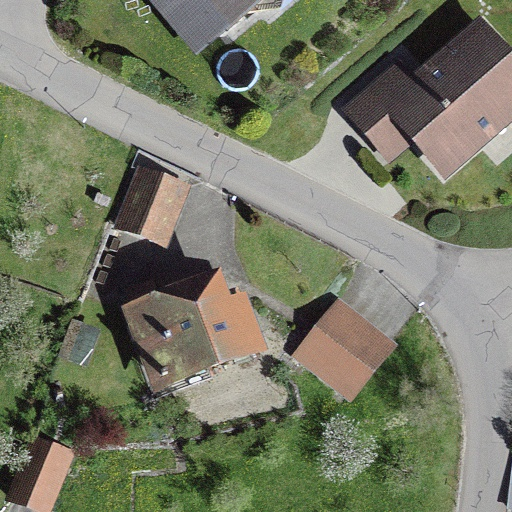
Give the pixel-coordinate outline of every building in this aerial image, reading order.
[(208,0),(229,25),(259,0),(208,0)] [(444,172),(511,112),(511,67),(482,32),(416,90),(397,68),(346,112),(367,138),(392,113),(444,172)] [(162,245),(184,188),(142,171),(120,229),(162,245)] [(152,286),(128,294),(161,384),(254,351),(234,296),(229,294),(217,298),(213,285),(158,305),(152,286)] [(349,394),(386,349),(339,311),(303,356),(349,394)] [(35,442),(12,501),(41,511),(44,511),(67,455),(35,442)]
